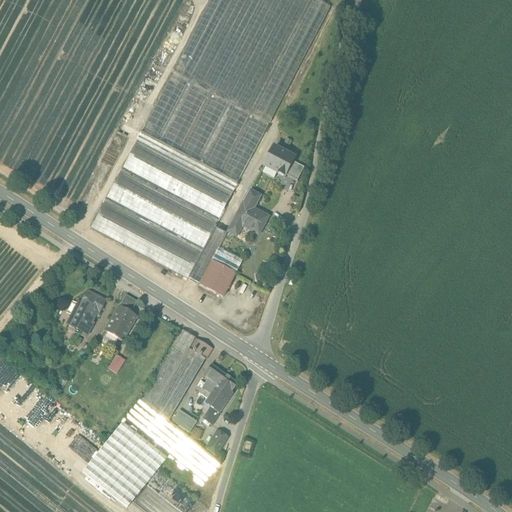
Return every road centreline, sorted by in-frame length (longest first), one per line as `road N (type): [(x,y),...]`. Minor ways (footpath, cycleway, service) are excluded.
road 1 (residential): [(354,0),(309,199),(260,359)]
road 2 (secondary): [(260,359),(0,193)]
road 3 (secondary): [(497,511),(260,359)]
road 4 (unclassified): [(260,359),(216,511)]
